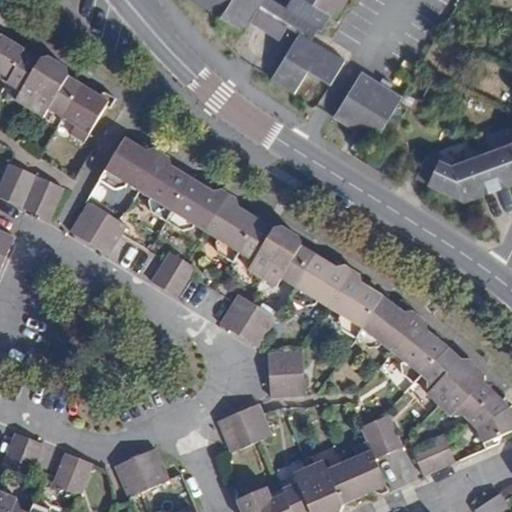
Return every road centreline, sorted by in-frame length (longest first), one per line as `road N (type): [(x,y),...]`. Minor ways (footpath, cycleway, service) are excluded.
road 1 (residential): [(499,279),(272,137),(165,49),(124,0)]
road 2 (residential): [(181,416),(219,396),(229,376),(226,353),(203,331),(66,256),(50,249),(30,255),(0,323)]
road 3 (residential): [(0,407),(89,443),(123,443)]
